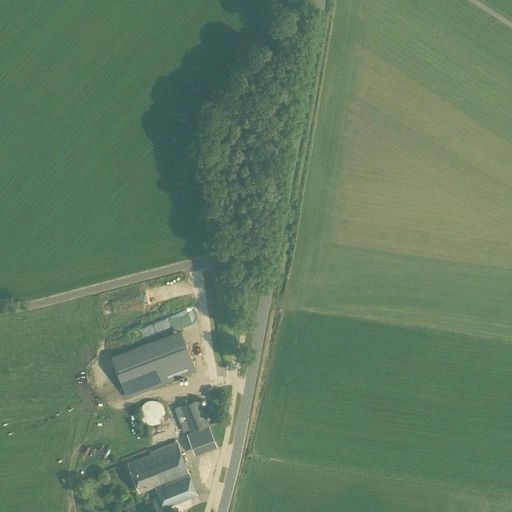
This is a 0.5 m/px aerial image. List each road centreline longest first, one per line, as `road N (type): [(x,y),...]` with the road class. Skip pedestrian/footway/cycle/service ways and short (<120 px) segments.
road 1 (unclassified): [(0,310),(276,245)]
road 2 (tertiary): [(223,511),(276,245)]
road 3 (tertiary): [(276,245),(319,0)]
